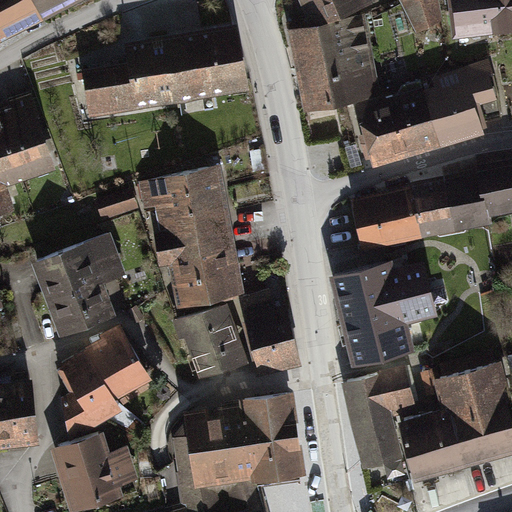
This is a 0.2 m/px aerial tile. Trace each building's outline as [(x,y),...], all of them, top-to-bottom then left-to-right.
[(0,0),(0,26),(38,7),(34,0),(0,0)] [(34,0),(38,7),(43,15),(73,0),(34,0)] [(364,0),(363,0),(300,0),(308,21),(364,0)] [(436,0),(405,0),(419,27),(439,17),(436,0)] [(511,0),(449,0),(454,27),(511,20),(511,0)] [(360,12),(288,24),(294,58),(365,46),(360,12)] [(233,22),(127,40),(137,102),(244,84),(233,22)] [(365,46),(294,58),(301,98),(372,87),(365,46)] [(129,55),(82,63),(90,111),(137,102),(129,55)] [(438,82),(423,86),(437,139),(482,128),(474,99),(492,94),(484,63),(436,75),(438,82)] [(423,86),(357,103),(372,157),(437,139),(423,86)] [(16,103),(0,107),(0,202),(11,199),(5,180),(55,164),(31,90),(13,95),(16,103)] [(511,157),(475,165),(476,168),(484,207),(511,201),(511,157)] [(163,197),(166,209),(218,197),(210,166),(146,180),(150,199),(163,197)] [(476,168),(444,175),(454,220),(486,213),(484,207),(476,168)] [(444,175),(408,183),(418,228),(454,220),(444,175)] [(408,183),(351,196),(360,241),(418,228),(408,183)] [(129,188),(99,198),(104,213),(134,203),(129,188)] [(228,246),(218,197),(166,209),(176,256),(228,246)] [(110,226),(31,252),(57,330),(109,313),(99,282),(126,274),(110,226)] [(176,256),(185,299),(236,288),(228,246),(176,256)] [(392,258),(336,272),(357,357),(410,344),(402,313),(435,305),(423,259),(394,266),(392,258)] [(268,290),(243,296),(261,366),(298,357),(285,304),(272,307),(268,290)] [(222,300),(177,316),(181,330),(187,327),(203,373),(242,360),(222,300)] [(121,326),(86,345),(114,393),(148,373),(121,326)] [(60,392),(66,423),(86,419),(119,401),(114,393),(86,345),(58,362),(72,385),(60,392)] [(402,420),(415,469),(511,442),(511,434),(496,362),(437,379),(445,408),(402,420)] [(404,366),(347,381),(369,461),(405,452),(394,412),(415,406),(404,366)] [(30,373),(0,375),(0,437),(36,435),(30,373)] [(298,473),(288,389),(190,408),(194,427),(178,431),(188,501),(170,508),(171,511),(264,511),(257,479),(298,473)] [(99,431),(55,445),(75,507),(141,486),(127,443),(105,450),(99,431)]
